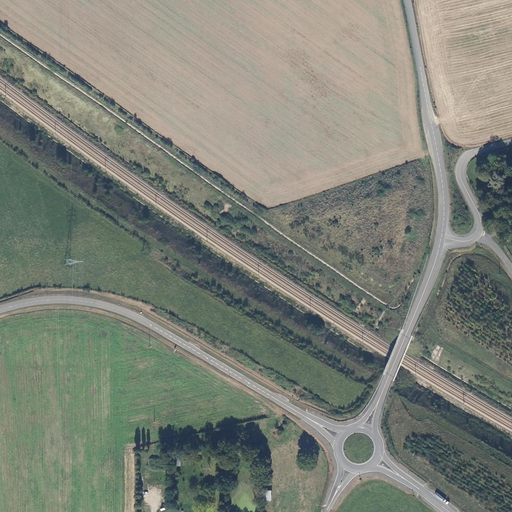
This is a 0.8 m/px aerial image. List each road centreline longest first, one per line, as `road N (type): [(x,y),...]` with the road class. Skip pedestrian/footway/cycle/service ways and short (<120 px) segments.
road 1 (track): [(392,312),(0,37)]
road 2 (track): [(0,136),(361,375)]
road 3 (tertiary): [(310,419),(129,313),(72,299),(0,311)]
road 4 (tertiary): [(407,0),(438,155),(442,237)]
road 5 (tertiary): [(479,231),(460,179),(462,160),(511,141)]
